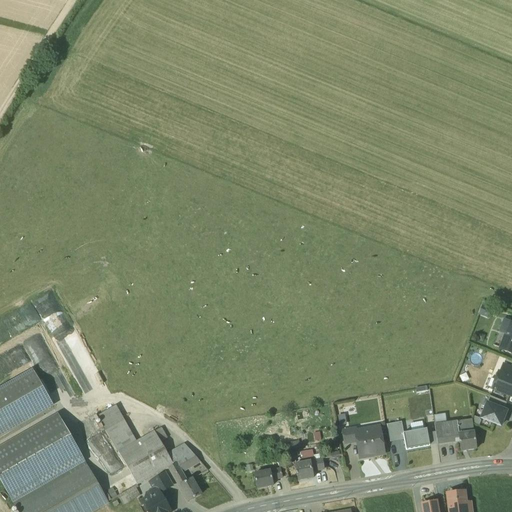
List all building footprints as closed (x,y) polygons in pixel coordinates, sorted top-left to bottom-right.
[(511,323),(510,323),(500,349),(511,354),(511,323)] [(511,367),(503,364),(500,373),(511,377),(511,367)] [(33,372),(0,390),(0,436),(53,406),(33,372)] [(511,377),(500,373),(498,372),(495,381),(492,389),(511,396),(511,377)] [(506,403),(490,397),(487,404),(503,411),(506,403)] [(503,411),(487,404),(481,419),(500,427),(506,412),(503,411)] [(0,476),(15,503),(86,462),(61,420),(0,455),(0,476)] [(124,420),(105,431),(118,453),(136,442),(124,420)] [(472,420),(457,422),(458,433),(459,435),(458,435),(459,438),(461,452),(476,450),(472,420)] [(457,422),(441,424),(443,435),(453,433),(458,433),(457,422)] [(390,443),(404,440),(401,423),(387,425),(390,443)] [(441,424),(434,425),(437,445),(444,444),(443,435),(441,424)] [(380,427),(356,432),(357,436),(356,437),(357,442),(360,459),(384,454),(381,432),(380,427)] [(167,439),(161,428),(154,432),(160,443),(167,439)] [(355,429),(343,431),(346,444),(357,442),(356,437),(357,436),(356,432),(355,429)] [(427,434),(427,430),(403,434),(404,440),(406,451),(430,447),(429,445),(427,434)] [(154,432),(136,442),(149,464),(167,454),(160,443),(154,432)] [(435,432),(427,434),(429,445),(437,444),(435,432)] [(453,433),(443,435),(444,444),(454,442),(454,439),(453,433)] [(149,464),(136,442),(118,453),(137,486),(168,469),(173,466),(176,464),(178,468),(180,466),(196,457),(184,444),(167,454),(149,464)] [(180,466),(178,468),(181,473),(200,463),(196,457),(180,466)] [(322,460),(295,465),(297,472),(296,473),(296,476),(297,476),(298,481),(313,479),(312,472),(324,470),(322,460)] [(178,468),(176,464),(173,466),(168,469),(188,503),(201,495),(192,479),(187,482),(181,473),(178,468)] [(91,511),(108,503),(87,467),(16,507),(18,511),(91,511)] [(280,470),(270,472),(271,480),(282,478),(280,470)] [(270,472),(253,475),(256,489),(273,486),(271,480),(270,472)] [(165,474),(150,483),(154,490),(157,489),(160,493),(172,487),(165,474)] [(135,487),(118,497),(123,506),(140,496),(135,487)] [(170,511),(160,493),(157,489),(154,490),(147,494),(145,500),(142,502),(147,511),(170,511)] [(464,493),(455,495),(453,492),(448,493),(447,496),(449,511),(466,511),(465,504),(466,504),(466,503),(464,493)] [(431,503),(424,504),(422,507),(423,511),(437,511),(436,502),(435,502),(434,502),(432,503),(431,502),(431,503)]
